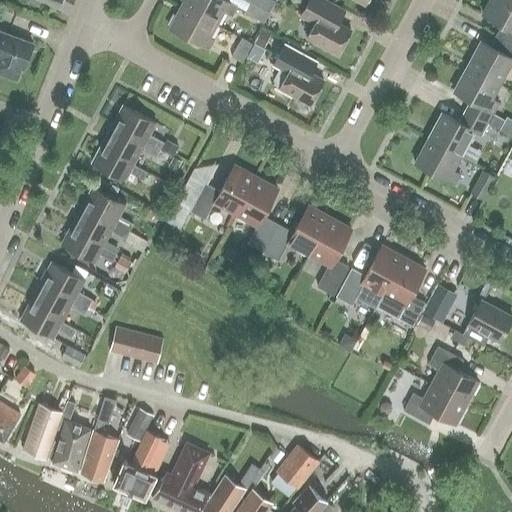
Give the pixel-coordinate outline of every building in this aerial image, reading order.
[(183,0),(181,5),(216,24),(224,11),(228,13),(233,4),(225,0),(183,0)] [(271,0),(251,0),(250,2),(269,12),(274,1),(271,0)] [(350,30),(328,18),(335,6),(324,0),(308,0),(300,15),(314,23),(306,38),(337,54),(350,30)] [(498,37),(511,44),(511,6),(501,0),(490,0),(483,14),(504,26),(498,37)] [(269,12),(250,2),(244,12),(263,23),(269,12)] [(209,37),(216,24),(181,5),(169,28),(208,49),(214,40),(209,37)] [(271,36),(261,30),(254,42),(264,48),(271,36)] [(32,44),(0,31),(0,72),(16,79),(20,67),(22,68),(32,44)] [(466,66),(499,84),(511,60),(511,44),(498,37),(493,48),(480,41),(466,66)] [(241,38),(231,57),(241,62),(251,44),(241,38)] [(310,105),(323,80),(301,68),(306,57),(284,45),(273,64),(288,72),(279,88),(310,105)] [(470,100),(464,111),(487,123),(498,103),(491,99),(499,84),(466,66),(453,91),(470,100)] [(123,105),(114,121),(161,147),(163,142),(149,134),(155,122),(123,105)] [(428,137),(461,155),(474,130),(481,134),(487,123),(464,111),(459,122),(441,112),(428,137)] [(511,120),(506,117),(505,120),(499,130),(511,136),(511,120)] [(161,147),(114,121),(105,138),(137,155),(141,149),(155,157),(161,147)] [(452,171),(461,155),(428,137),(414,162),(454,184),(459,175),(452,171)] [(137,155),(105,138),(91,163),(124,180),(128,172),(143,180),(147,172),(132,165),(137,155)] [(178,145),(166,139),(160,149),(172,155),(178,145)] [(500,160),(490,154),(484,164),(494,170),(500,160)] [(173,156),(167,167),(176,171),(182,161),(173,156)] [(213,202),(235,214),(255,176),(234,165),(220,191),(205,183),(189,211),(204,219),(213,202)] [(482,199),(494,176),(483,170),(470,193),(482,199)] [(247,243),(262,252),(278,223),(262,215),(277,188),(255,176),(235,214),(256,225),(247,243)] [(92,186),(83,203),(130,228),(133,223),(118,215),(125,204),(92,186)] [(130,228),(83,203),(74,219),(107,237),(110,231),(125,238),(130,228)] [(288,242),(309,254),(329,216),(308,205),(293,232),(278,223),(262,252),(278,260),(288,242)] [(162,213),(151,207),(145,217),(156,224),(162,213)] [(329,216),(309,254),(328,265),(317,286),(332,294),(348,266),(334,259),(351,228),(329,216)] [(107,237),(74,219),(61,244),(93,262),(98,253),(112,261),(117,253),(102,246),(107,237)] [(382,294),(403,257),(381,245),(365,275),(351,268),(336,296),(351,304),(355,297),(374,307),(382,294)] [(130,261),(119,256),(114,266),(125,271),(130,261)] [(425,268),(403,257),(382,294),(393,300),(387,312),(413,326),(425,303),(410,295),(425,268)] [(51,262),(41,281),(88,307),(87,307),(93,310),(97,302),(77,291),(84,279),(51,262)] [(88,307),(41,281),(30,300),(63,318),(69,306),(84,314),(87,307),(88,307)] [(437,320),(450,295),(435,287),(422,312),(437,320)] [(499,340),(511,316),(481,299),(462,334),(483,345),(489,335),(499,340)] [(61,321),(63,318),(30,300),(20,320),(52,337),(57,329),(71,337),(75,329),(61,321)] [(435,319),(422,313),(417,323),(429,330),(435,319)] [(121,353),(127,329),(115,326),(109,350),(121,353)] [(133,356),(138,332),(127,329),(121,353),(133,356)] [(145,359),(150,335),(138,332),(133,356),(145,359)] [(163,339),(150,335),(145,359),(157,362),(163,339)] [(1,345),(0,347),(0,357),(4,359),(9,350),(1,345)] [(78,366),(85,354),(67,345),(60,357),(78,366)] [(431,384),(466,403),(478,381),(457,370),(463,359),(438,346),(428,363),(439,369),(431,384)] [(25,387),(35,374),(23,365),(13,378),(25,387)] [(455,424),(466,403),(431,384),(423,398),(412,392),(403,410),(429,424),(434,414),(455,424)] [(385,390),(380,400),(389,404),(394,395),(385,390)] [(104,396),(97,419),(80,472),(103,480),(118,439),(101,433),(104,421),(108,422),(115,400),(104,396)] [(68,400),(62,418),(46,460),(77,471),(90,428),(68,420),(75,403),(68,400)] [(0,439),(3,441),(19,413),(0,401),(0,439)] [(62,411),(39,402),(22,449),(45,458),(62,411)] [(140,441),(153,415),(138,408),(126,434),(140,441)] [(146,430),(129,463),(146,471),(163,438),(147,430),(146,430)] [(209,452),(186,442),(171,474),(166,472),(154,497),(185,511),(197,511),(208,492),(193,485),(209,452)] [(297,487),(318,461),(298,444),(276,471),(297,487)] [(270,458),(277,464),(284,455),(277,449),(270,458)] [(144,498),(154,474),(146,471),(129,463),(123,461),(113,484),(144,498)] [(229,511),(259,469),(251,464),(238,484),(225,475),(199,511),(229,511)] [(296,504),(287,511),(315,511),(326,501),(308,484),(293,501),(296,504)] [(359,495),(370,507),(378,500),(367,488),(359,495)] [(264,511),(271,504),(251,489),(235,511),(264,511)] [(327,511),(332,507),(326,501),(315,511),(327,511)] [(406,511),(397,502),(388,510),(389,511),(406,511)]
